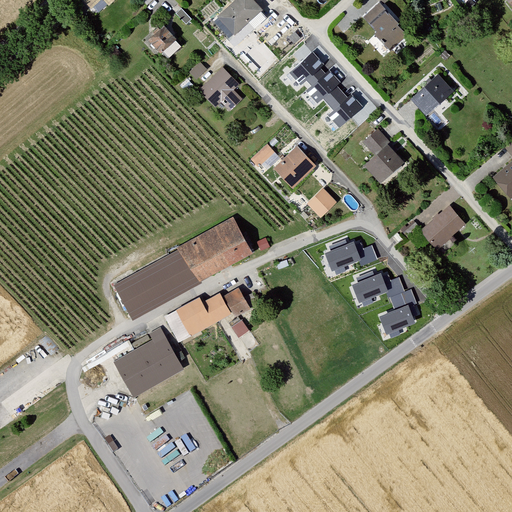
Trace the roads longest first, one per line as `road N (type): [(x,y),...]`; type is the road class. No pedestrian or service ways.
road 1 (residential): [(450,317),(369,221),(287,247),(147,316)]
road 2 (unclassified): [(181,511),(450,317)]
road 3 (residential): [(511,244),(325,44),(318,30),(345,0)]
